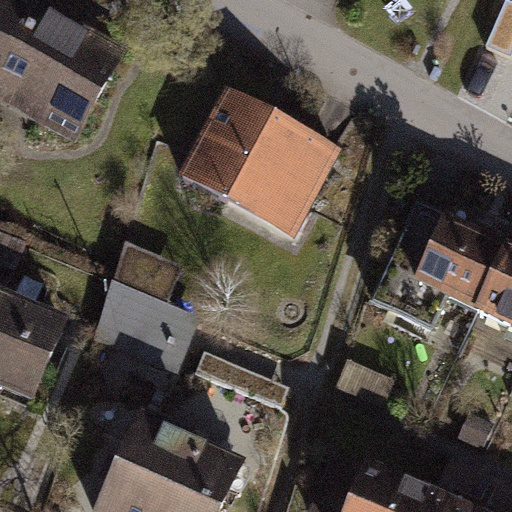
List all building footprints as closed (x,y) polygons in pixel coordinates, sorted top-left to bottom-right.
[(125,58),(20,0),(5,0),(0,9),(0,94),(79,139),(125,58)] [(340,161),(230,100),(186,180),(296,241),(340,161)] [(480,318),(510,253),(420,212),(377,306),(432,332),(446,302),(480,318)] [(511,254),(510,253),(480,318),(511,332),(511,254)] [(0,308),(3,301),(13,278),(0,272),(0,308)] [(189,320),(115,286),(101,338),(170,366),(189,320)] [(66,328),(3,301),(0,308),(0,387),(34,402),(66,328)] [(351,368),(341,391),(386,410),(396,387),(351,368)] [(492,447),(501,425),(478,415),(468,436),(492,447)] [(202,459),(141,432),(106,511),(221,511),(241,470),(205,453),(202,459)] [(353,511),(369,476),(338,463),(316,511),(353,511)] [(427,511),(432,502),(369,476),(353,511),(427,511)] [(451,511),(432,502),(427,511),(489,511),(491,509),(458,495),(451,511)]
